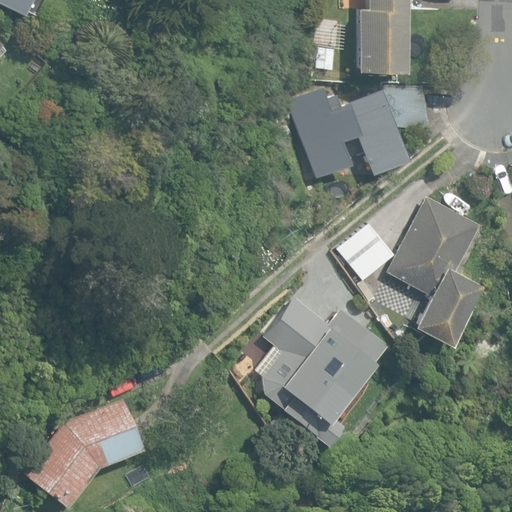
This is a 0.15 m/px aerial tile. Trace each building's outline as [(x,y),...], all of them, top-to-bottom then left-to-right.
[(0,0),(0,2),(17,11),(22,0),(0,0)] [(350,67),(398,68),(399,6),(407,6),(407,0),(361,0),(362,7),(351,7),(350,67)] [(312,66),(327,68),(330,47),(315,45),(312,66)] [(395,125),(428,128),(421,84),(379,81),(395,125)] [(281,97),(311,177),(347,163),(339,140),(352,135),(366,173),(405,159),(378,86),(326,105),(318,83),(281,97)] [(410,324),(444,342),(477,282),(451,268),(475,221),(422,193),(408,223),(377,207),(332,246),(353,279),(367,269),(359,252),(385,265),(383,269),(427,293),(410,324)] [(255,334),(274,349),(301,317),(282,301),(255,334)] [(277,406),(323,441),(338,422),(328,413),(385,343),(337,306),(325,321),(308,309),(280,345),(295,358),(289,367),(285,364),(281,364),(276,366),(273,368),(269,370),(267,374),(265,378),(264,382),(264,386),(265,390),(280,401),(277,406)] [(463,349),(458,382),(510,343),(498,323),(463,349)] [(19,470),(62,503),(94,464),(139,445),(118,393),(60,418),(19,470)]
